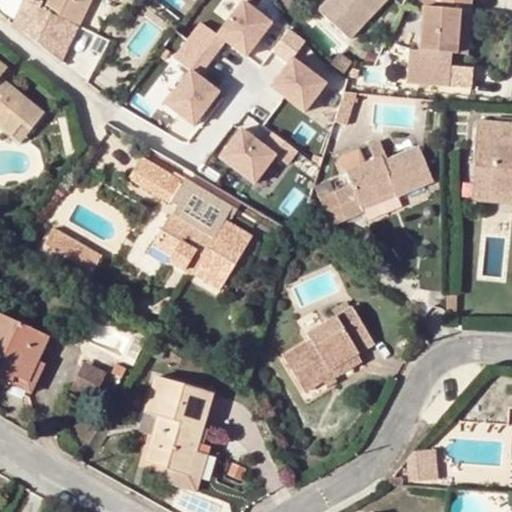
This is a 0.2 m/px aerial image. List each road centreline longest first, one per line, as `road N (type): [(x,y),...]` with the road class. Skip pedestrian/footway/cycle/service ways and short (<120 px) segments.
road 1 (residential): [(0,25),(183,153),(202,152),(250,85)]
road 2 (residential): [(511,360),(447,356),(378,469),(294,511)]
road 3 (residential): [(140,511),(0,439)]
